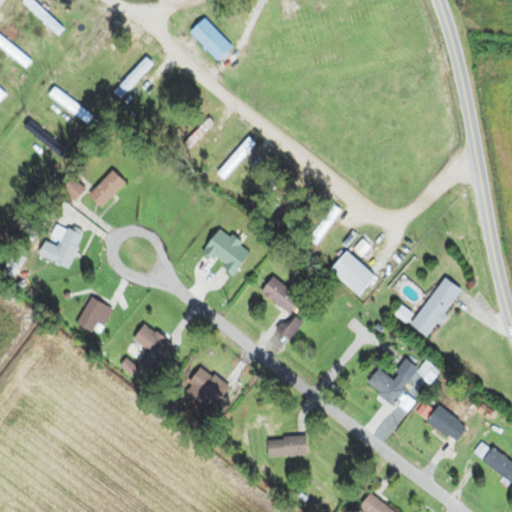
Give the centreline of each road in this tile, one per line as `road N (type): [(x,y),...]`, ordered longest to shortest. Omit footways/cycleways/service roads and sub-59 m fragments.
road 1 (residential): [(465,511),(164,277)]
road 2 (residential): [(511,318),(459,59),(438,0)]
